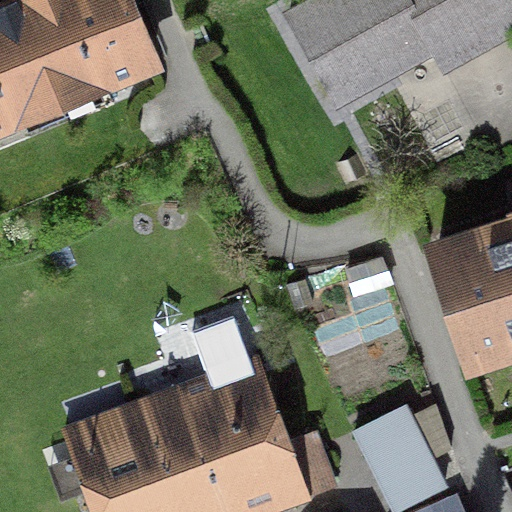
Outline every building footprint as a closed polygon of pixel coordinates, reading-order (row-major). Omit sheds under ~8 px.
[(125,0),(0,0),(0,121),(150,66),(125,0)] [(511,0),(337,0),(303,18),(354,116),(511,34),(511,0)] [(511,233),(455,251),(490,366),(511,359),(511,233)] [(258,384),(185,411),(220,507),(293,481),(258,384)] [(103,511),(207,511),(220,507),(185,411),(178,393),(73,431),(103,511)] [(408,408),(356,431),(390,507),(442,484),(408,408)]
